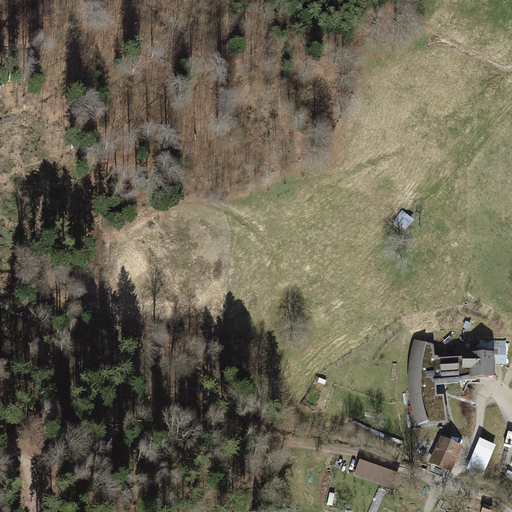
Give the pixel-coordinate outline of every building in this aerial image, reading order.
[(413,225),(401,215),(392,225),(404,235),(413,225)] [(432,361),(432,351),(413,345),(408,370),(407,391),(410,412),(415,430),(445,428),(442,402),(435,402),(434,388),(491,384),(491,383),(470,383),(470,380),(462,380),(462,363),(437,365),(436,361),(432,361)] [(507,364),(507,352),(495,351),(495,364),(507,364)] [(470,383),(491,383),(491,359),(462,359),(462,363),(462,380),(470,380),(470,383)] [(479,440),(468,470),(485,476),(496,446),(479,440)] [(440,441),(430,463),(450,471),(459,450),(440,441)] [(394,475),(358,464),(353,480),(389,491),(394,475)]
